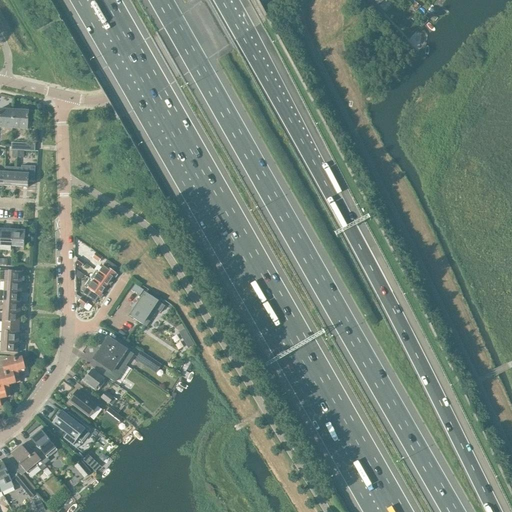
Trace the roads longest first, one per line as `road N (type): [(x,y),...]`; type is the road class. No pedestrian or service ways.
road 1 (motorway): [(459,511),(161,0)]
road 2 (motorway): [(98,0),(393,511)]
road 3 (motorway): [(496,511),(227,0)]
road 4 (unclassified): [(511,458),(306,36),(302,0)]
road 5 (unclassified): [(61,94),(67,328)]
road 6 (unclassified): [(249,0),(111,95),(61,94)]
road 7 (unclassified): [(67,328),(58,373),(0,437)]
